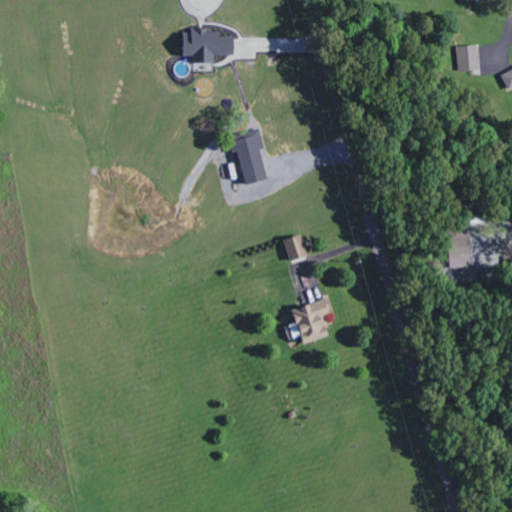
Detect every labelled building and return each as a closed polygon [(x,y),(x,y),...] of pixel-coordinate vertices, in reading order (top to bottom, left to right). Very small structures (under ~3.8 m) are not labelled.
[(479,45),(458,48),(461,72),(482,69),(479,45)] [(511,89),(511,70),(503,74),(510,90),(511,89)] [(270,180),(263,150),(267,149),(263,135),(232,142),(235,154),(241,153),(248,185),(270,180)] [(286,241),(293,262),(310,256),(303,235),(286,241)] [(452,247),(452,268),(474,268),(473,247),(452,247)] [(292,341),(305,337),(307,344),(332,337),(326,314),(333,312),(329,300),(295,310),(299,324),(288,327),(292,341)]
